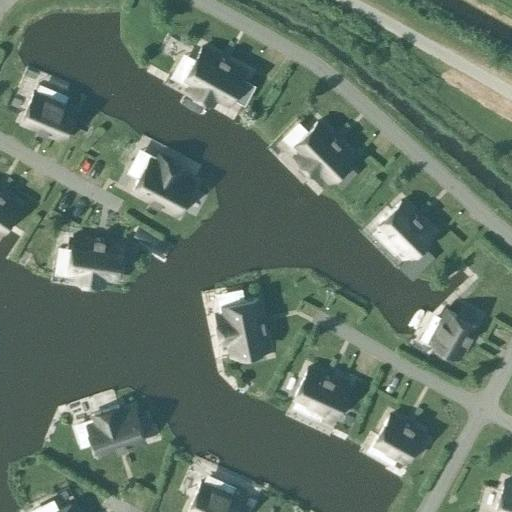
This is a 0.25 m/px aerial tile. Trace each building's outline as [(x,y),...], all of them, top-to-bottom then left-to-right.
[(229,56),(241,34),(208,16),(196,39),(229,56)] [(229,102),(248,67),(201,42),(183,75),(189,79),(185,85),(215,101),(218,96),(229,102)] [(18,122),(62,141),(80,99),(64,92),(61,98),(33,86),(18,122)] [(328,182),(334,175),(340,182),(353,169),(347,163),(355,155),(318,117),(291,144),(296,149),(291,154),(313,178),(319,172),(328,182)] [(68,142),(58,154),(72,166),(82,154),(68,142)] [(131,190),(179,213),(196,177),(185,172),(187,166),(157,152),(154,158),(147,155),(131,190)] [(0,233),(21,202),(0,188),(0,233)] [(403,262),(436,230),(401,196),(374,224),(395,245),(391,250),(403,262)] [(449,226),(485,252),(495,238),(460,212),(449,226)] [(118,280),(125,242),(73,231),(66,269),(73,270),(71,277),(105,284),(106,278),(118,280)] [(228,356),(271,347),(267,325),(263,326),(262,317),(265,316),(260,295),(243,298),(241,286),(214,292),(218,309),(213,310),(220,345),(226,343),(228,356)] [(305,320),(310,308),(288,299),(283,311),(305,320)] [(459,358),(478,323),(444,305),(425,339),(459,358)] [(322,360),(336,368),(350,341),(336,334),(322,360)] [(325,371),(308,363),(291,399),(294,400),(291,406),(319,419),(322,413),(334,418),(350,383),(334,376),(332,380),(323,375),(325,371)] [(80,447),(92,443),(97,458),(147,442),(144,430),(152,427),(148,413),(139,415),(135,404),(123,407),(121,403),(89,413),(91,418),(73,423),(80,447)] [(405,419),(389,411),(377,434),(374,433),(366,450),(392,464),(395,458),(404,463),(411,451),(420,455),(428,440),(420,436),(423,429),(415,424),(413,427),(403,422),(405,419)] [(247,511),(248,511),(238,507),(247,489),(229,481),(228,482),(208,473),(205,479),(201,477),(185,511),(247,511)] [(511,511),(511,478),(504,476),(493,511),(511,511)] [(79,511),(74,502),(59,509),(53,511),(79,511)]
